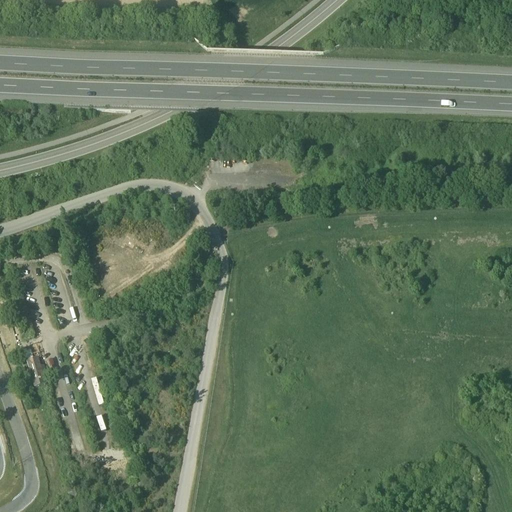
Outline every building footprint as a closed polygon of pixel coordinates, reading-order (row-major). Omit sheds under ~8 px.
[(126,237),(124,241),(146,251),(148,247),(126,237)] [(123,290),(135,282),(130,274),(119,282),(123,290)] [(0,320),(12,317),(9,308),(0,310),(0,320)] [(27,364),(35,390),(44,388),(48,387),(46,379),(43,380),(38,362),(27,364)] [(116,469),(127,466),(123,451),(112,453),(116,469)]
